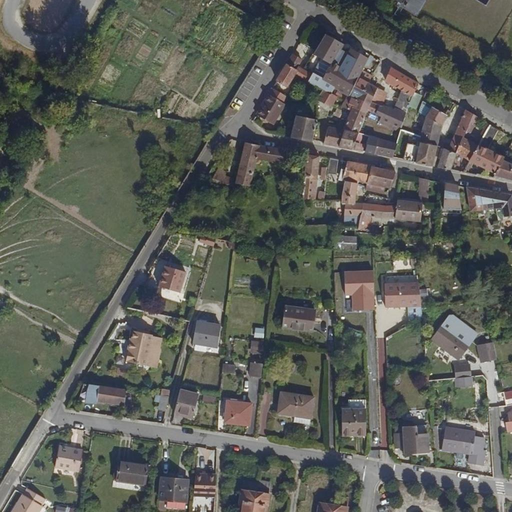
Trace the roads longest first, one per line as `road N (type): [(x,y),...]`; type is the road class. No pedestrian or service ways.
road 1 (residential): [(54,416),(208,150),(228,129)]
road 2 (residential): [(375,467),(54,416)]
road 3 (residential): [(228,129),(511,187)]
road 4 (residential): [(511,113),(313,0)]
road 5 (residential): [(228,129),(313,0)]
road 6 (residential): [(511,490),(375,467)]
road 7 (unclassified): [(16,0),(14,26),(52,48),(64,43),(85,0)]
